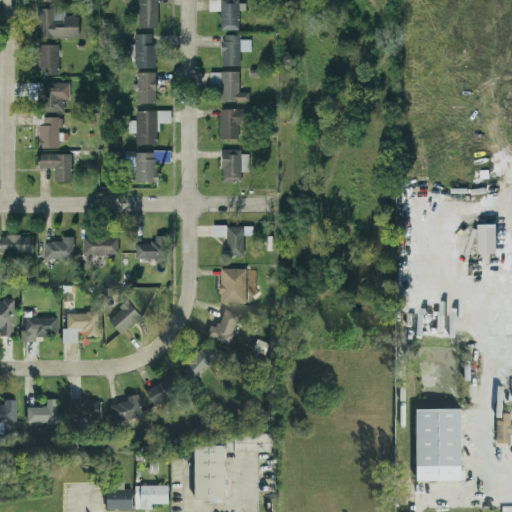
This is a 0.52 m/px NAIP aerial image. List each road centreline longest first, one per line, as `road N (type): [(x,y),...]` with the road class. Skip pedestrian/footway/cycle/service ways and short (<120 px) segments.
road 1 (residential): [(188,0),(189,289),(172,337),(147,358)]
road 2 (residential): [(0,206),(267,204)]
road 3 (residential): [(7,0),(8,206)]
road 4 (residential): [(0,369),(110,369),(147,358)]
